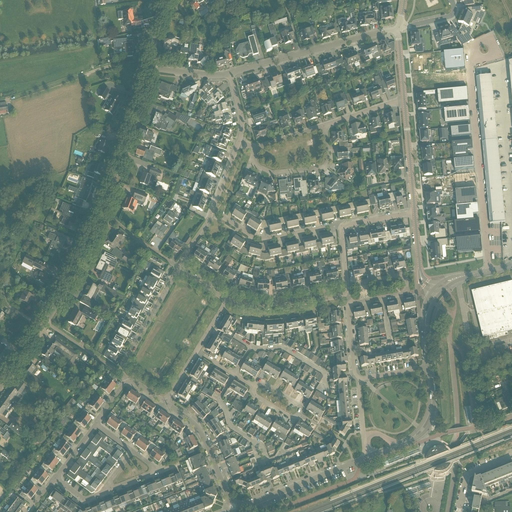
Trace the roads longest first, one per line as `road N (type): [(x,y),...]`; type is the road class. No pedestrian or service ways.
road 1 (residential): [(399,27),(228,74)]
road 2 (residential): [(101,207),(149,68)]
road 3 (residential): [(232,506),(368,457)]
road 4 (residential): [(212,212),(263,239),(341,226)]
road 5 (unclassified): [(347,304),(407,293),(399,275),(345,285)]
road 6 (unknown): [(511,337),(478,340),(469,295),(470,288),(511,277)]
road 7 (residential): [(163,402),(203,438),(232,506)]
road 8 (residential): [(45,321),(101,207)]
road 9 (residential): [(323,125),(326,160),(319,167),(273,172),(256,164),(254,148)]
road 10 (unclassified): [(117,374),(178,267)]
